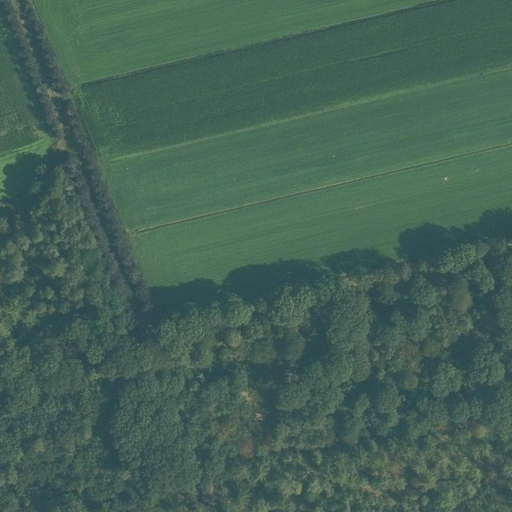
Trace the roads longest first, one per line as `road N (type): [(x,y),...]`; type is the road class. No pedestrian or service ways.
road 1 (track): [(55,511),(218,452),(511,412)]
road 2 (track): [(143,329),(511,242)]
road 3 (track): [(143,329),(71,141)]
road 4 (track): [(71,141),(16,0)]
road 5 (track): [(0,362),(143,329)]
